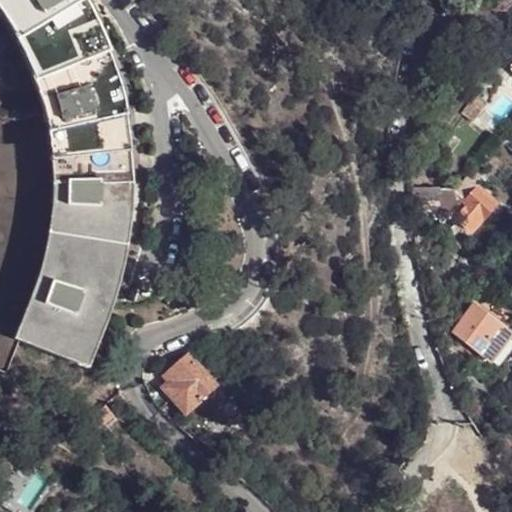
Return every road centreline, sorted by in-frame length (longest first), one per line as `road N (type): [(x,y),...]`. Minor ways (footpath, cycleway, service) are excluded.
road 1 (residential): [(113,0),(243,179),(260,250),(245,297),(214,319),(136,350),(131,383),(181,451),(254,511)]
road 2 (residential): [(376,511),(439,447),(444,425),(417,328),(402,191),(414,45)]
